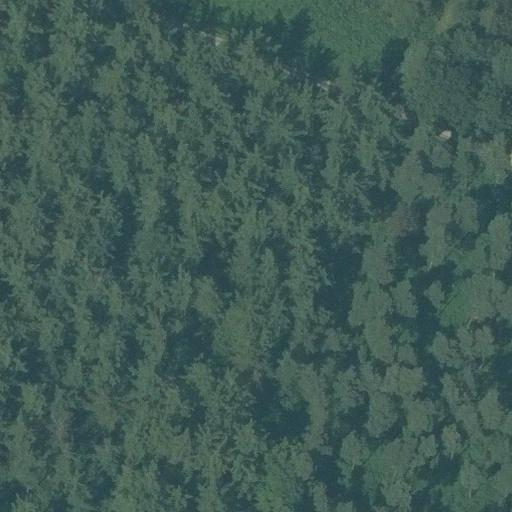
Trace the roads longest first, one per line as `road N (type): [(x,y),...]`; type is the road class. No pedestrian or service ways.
road 1 (track): [(437,122),(122,0)]
road 2 (track): [(437,122),(485,0)]
